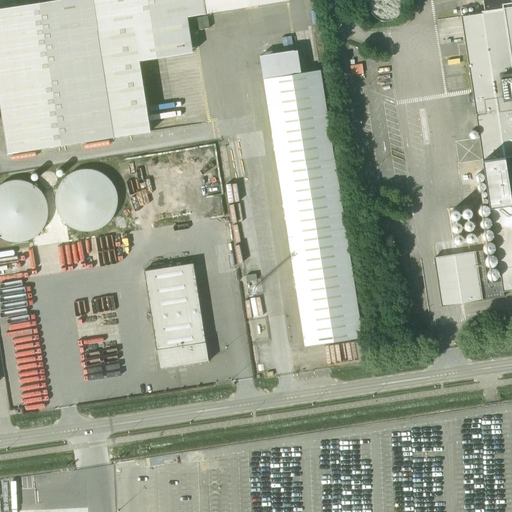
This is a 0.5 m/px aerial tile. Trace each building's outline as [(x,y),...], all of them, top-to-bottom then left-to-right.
[(134,25),(188,16),(206,14),(206,13),(289,0),(54,0),(0,8),(0,101),(8,153),(150,131),(139,60),(134,25)] [(401,8),(401,5),(401,3),(400,0),(399,0),(371,0),(370,3),(370,5),(370,8),(371,10),(372,13),(373,15),(375,17),(377,18),(379,20),(382,20),(384,21),(387,21),(389,20),(392,20),(394,18),(396,17),(398,15),(399,13),(400,10),(401,8)] [(482,249),(475,250),(455,253),(463,303),(504,297),(503,291),(511,289),(511,0),(483,0),(485,10),(484,11),(484,13),(463,17),(502,281),(488,284),(482,249)] [(134,25),(139,60),(193,52),(188,16),(134,25)] [(467,61),(446,62),(446,75),(468,74),(467,61)] [(264,79),(306,346),(362,337),(320,70),(264,79)] [(448,89),(464,88),(463,75),(446,77),(448,89)] [(90,169),(87,169),(83,169),(80,170),(77,171),(73,172),(70,174),(67,176),(65,178),(63,181),(60,183),(59,186),(57,190),(57,193),(56,196),(56,200),(56,203),(57,207),(57,210),(59,213),(60,216),(63,219),(65,222),(67,224),(70,226),(73,228),(77,229),(80,230),(83,231),(87,231),(90,231),(94,230),(97,229),(100,228),(103,226),(106,224),(109,222),(111,219),(113,216),(115,213),(116,210),(117,207),(118,203),(118,200),(118,196),(117,193),(116,190),(115,186),(113,183),(111,181),(109,178),(106,176),(103,174),(100,172),(97,171),(94,170),(90,169)] [(21,180),(17,180),(14,180),(10,181),(7,182),(4,183),(1,185),(0,185),(0,236),(1,237),(4,239),(7,240),(10,241),(14,242),(17,242),(21,242),(24,241),(27,240),(31,239),(34,237),(37,235),(39,233),(41,230),(43,228),(45,224),(46,221),(47,218),(48,214),(48,211),(48,208),(47,204),(47,201),(45,198),(43,195),(41,192),(39,189),(37,187),(34,185),(31,183),(27,182),(24,181),(21,180)] [(193,263),(144,270),(160,369),(209,361),(193,263)] [(418,271),(405,272),(405,280),(408,280),(409,287),(418,287),(418,271)]
